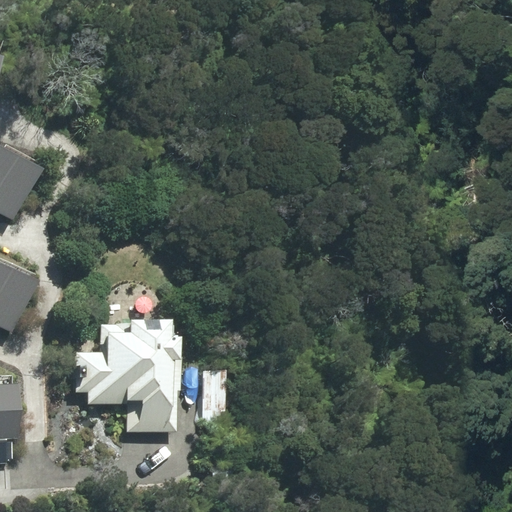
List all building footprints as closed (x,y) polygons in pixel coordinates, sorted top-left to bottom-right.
[(34,175),(0,158),(0,222),(8,226),(34,175)] [(29,284),(0,272),(0,332),(8,335),(29,284)] [(91,353),(73,352),(73,394),(84,394),(84,408),(119,408),(119,434),(171,434),(171,357),(164,357),(164,340),(156,340),(156,323),(105,322),(105,328),(92,328),(91,353)] [(219,371),(197,371),(196,432),(218,433),(219,371)] [(0,466),(11,466),(7,386),(0,386),(0,466)]
